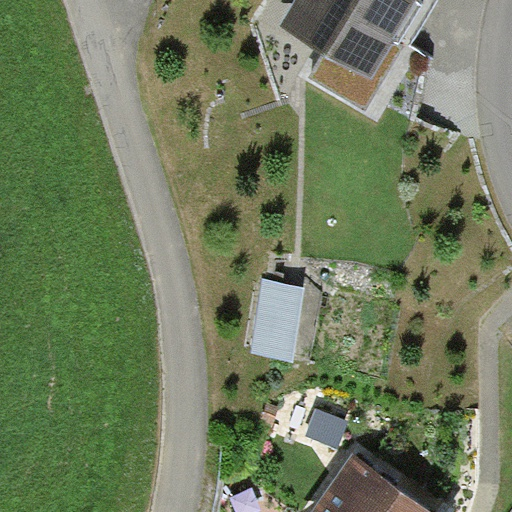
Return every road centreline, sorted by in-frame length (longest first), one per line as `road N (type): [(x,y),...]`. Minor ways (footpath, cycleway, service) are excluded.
road 1 (residential): [(82,0),(184,316),(189,407),(175,511)]
road 2 (residential): [(511,0),(500,83),(511,169)]
